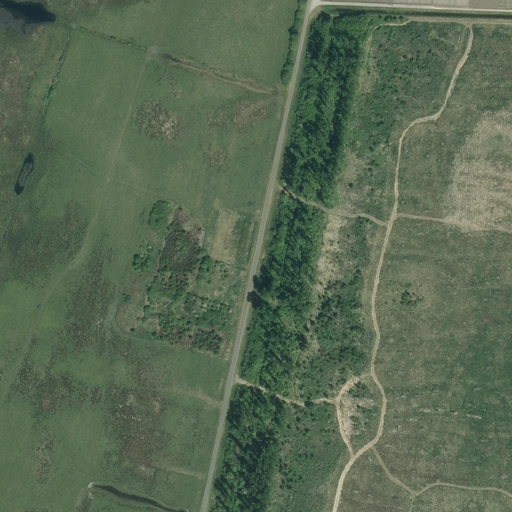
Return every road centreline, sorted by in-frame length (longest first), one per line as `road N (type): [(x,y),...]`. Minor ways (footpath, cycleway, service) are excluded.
road 1 (unknown): [(212,511),(320,9),(310,1)]
road 2 (unclassified): [(202,511),(310,0)]
